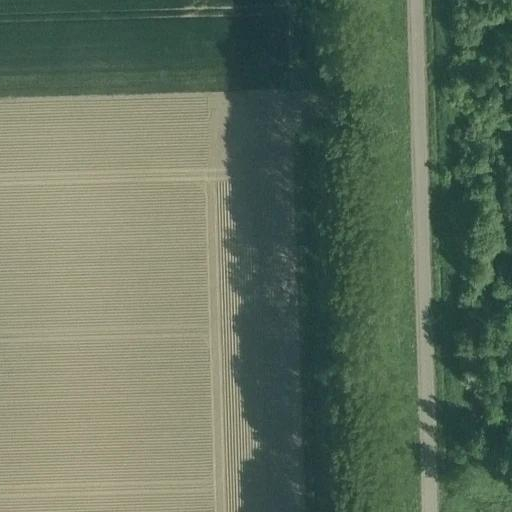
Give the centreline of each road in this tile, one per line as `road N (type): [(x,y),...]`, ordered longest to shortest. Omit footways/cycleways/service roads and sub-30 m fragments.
road 1 (unclassified): [(434,511),(417,0)]
road 2 (track): [(338,511),(322,0)]
